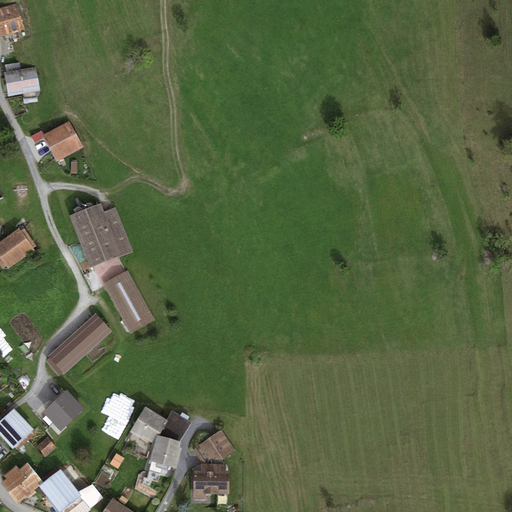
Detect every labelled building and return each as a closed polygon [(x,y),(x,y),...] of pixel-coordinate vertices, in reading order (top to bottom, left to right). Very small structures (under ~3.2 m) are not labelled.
[(15,6),(0,11),(0,32),(1,36),(23,30),(15,6)] [(35,69),(5,75),(9,97),(39,91),(35,69)] [(41,132),(32,137),(35,143),(44,138),(57,162),(81,148),(68,124),(44,137),(41,132)] [(100,207),(71,219),(90,267),(130,252),(114,211),(103,215),(100,207)] [(19,232),(0,245),(0,256),(8,268),(32,251),(19,232)] [(127,274),(105,286),(131,332),(152,320),(127,274)] [(95,317),(50,358),(64,374),(110,332),(95,317)] [(2,331),(0,332),(0,354),(4,359),(16,352),(2,331)] [(66,392),(44,414),(61,431),(84,410),(66,392)] [(165,422),(146,410),(132,432),(152,444),(165,422)] [(14,413),(0,425),(0,434),(13,449),(31,432),(14,413)] [(190,423),(173,413),(160,437),(180,441),(190,423)] [(222,433),(200,447),(211,465),(233,451),(222,433)] [(181,445),(157,439),(151,462),(176,468),(181,445)] [(47,440),(38,447),(46,456),(54,448),(47,440)] [(16,469),(6,477),(9,481),(3,486),(18,504),(42,484),(27,466),(19,473),(16,469)] [(61,473),(40,489),(58,511),(61,511),(80,498),(61,473)] [(228,474),(194,474),(194,499),(205,499),(205,494),(228,494),(228,474)] [(80,500),(65,511),(86,511),(89,510),(80,500)] [(128,511),(113,502),(106,511),(128,511)]
